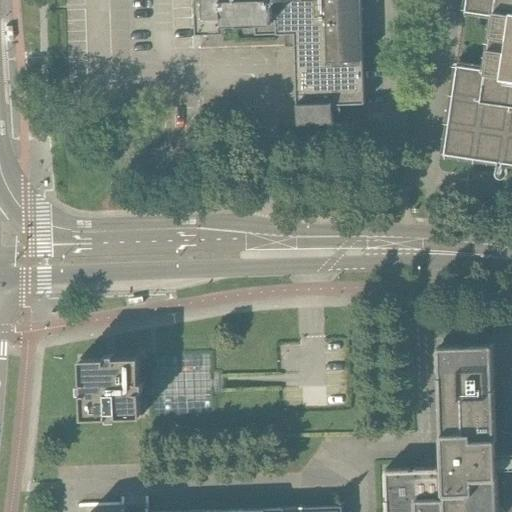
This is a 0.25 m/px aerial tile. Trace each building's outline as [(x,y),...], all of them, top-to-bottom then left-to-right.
[(295,34),(298,121),(298,125),(333,124),(332,105),(364,104),(361,0),(196,0),(197,34),(225,33),(225,26),(272,25),(272,20),(276,20),(277,35),(295,34)] [(511,0),(466,0),(465,12),(493,16),(485,69),(457,65),(444,155),(511,164),(511,0)] [(498,511),(496,467),(496,457),(492,345),(439,347),(443,467),(384,470),(385,511),(498,511)] [(142,417),(141,392),(144,391),(144,383),(141,383),(140,357),(114,358),(114,355),(105,356),(106,358),(80,359),(81,385),(78,385),(78,394),(81,394),(82,419),(108,418),(108,421),(117,421),(117,418),(142,417)] [(496,457),(496,467),(504,467),(506,511),(511,511),(511,434),(503,432),(504,457),(496,457)]
